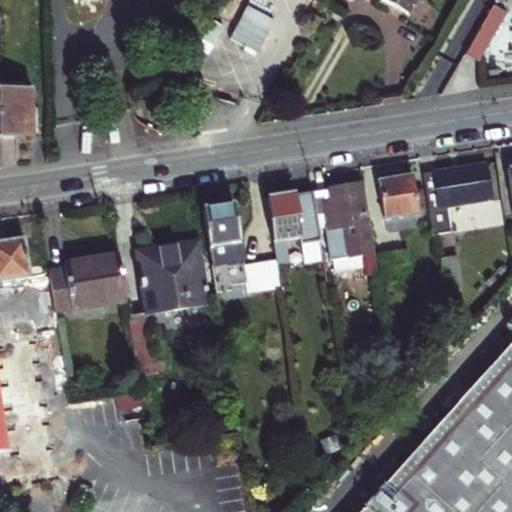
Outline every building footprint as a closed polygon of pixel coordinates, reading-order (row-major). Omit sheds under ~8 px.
[(381,0),(407,15),(415,0),(381,0)] [(493,6),(465,55),(479,63),(507,14),(493,6)] [(31,120),(30,84),(0,83),(0,137),(31,137),(31,131),(33,131),(33,120),(31,120)] [(152,104),(155,120),(172,118),(169,101),(152,104)] [(438,210),(491,201),(485,165),(432,174),(438,210)] [(414,191),(412,177),(379,182),(385,220),(417,214),(417,213),(425,211),(422,190),(414,191)] [(366,277),(377,275),(369,222),(366,222),(360,185),(311,193),(317,229),(325,228),(330,261),(362,256),(366,277)] [(276,260),(277,265),(287,263),(284,241),(300,238),(301,245),(319,242),(317,229),(311,193),(267,201),(276,260)] [(233,206),(203,211),(215,294),(232,291),(231,286),(246,284),(248,293),(281,288),(277,265),(276,260),(243,266),(233,206)] [(0,242),(0,281),(29,278),(24,239),(0,242)] [(319,242),(301,245),(303,257),(321,254),(319,242)] [(146,315),(206,306),(196,245),(166,249),(169,263),(139,268),(146,315)] [(405,251),(379,254),(384,284),(399,282),(397,265),(407,264),(405,251)] [(64,269),(48,272),(55,312),(125,302),(118,256),(63,265),(64,269)] [(456,256),(440,259),(445,288),(461,286),(456,256)] [(0,484),(54,476),(33,339),(0,344),(0,484)] [(511,511),(511,343),(360,511),(511,511)]
